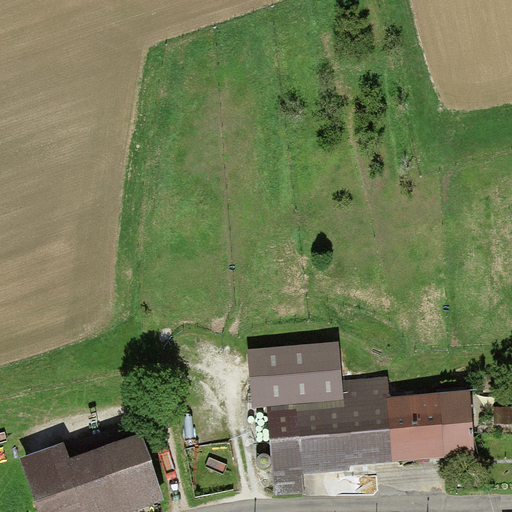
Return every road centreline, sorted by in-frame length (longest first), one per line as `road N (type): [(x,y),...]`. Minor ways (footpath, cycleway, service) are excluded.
road 1 (tertiary): [(245,511),(476,506)]
road 2 (track): [(56,429),(117,414),(139,417),(166,454),(181,511)]
road 3 (track): [(230,370),(256,509)]
